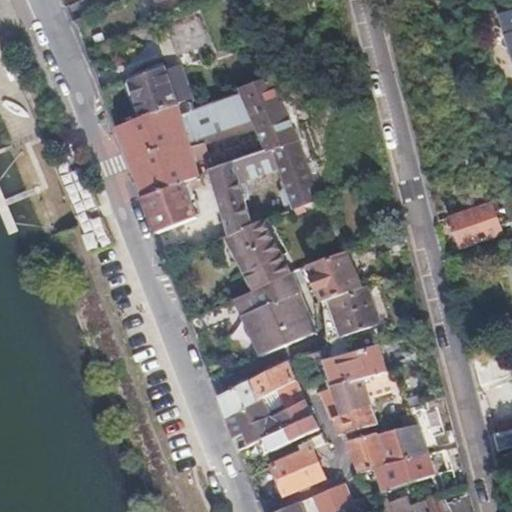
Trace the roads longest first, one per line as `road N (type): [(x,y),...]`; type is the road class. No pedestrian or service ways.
road 1 (tertiary): [(45,0),(242,511)]
road 2 (tertiary): [(499,511),(367,0)]
